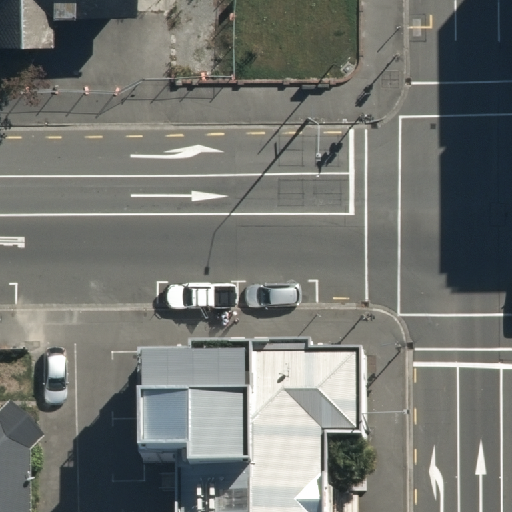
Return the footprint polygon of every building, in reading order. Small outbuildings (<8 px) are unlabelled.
[(0,0),(0,47),(50,48),(50,18),(135,16),(134,0),(0,0)] [(339,0),(296,0),(297,44),(340,44),(339,0)] [(251,42),(172,40),(171,75),(250,77),(251,42)] [(371,443),(370,355),(318,356),(315,348),(194,349),(195,358),(140,358),(142,471),(177,470),(177,511),(329,511),(329,443),(371,443)] [(9,405),(0,413),(0,511),(27,511),(28,455),(43,440),(9,405)]
